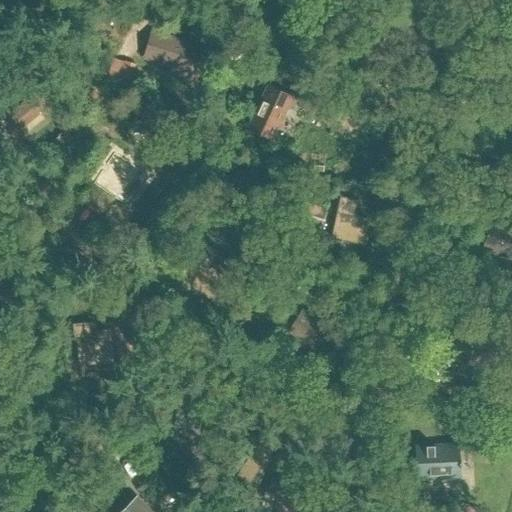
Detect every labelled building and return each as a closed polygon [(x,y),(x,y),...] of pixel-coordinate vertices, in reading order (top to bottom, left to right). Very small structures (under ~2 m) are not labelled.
[(431,29),(406,13),(392,35),(427,58),(444,31),(434,25),(431,29)] [(189,78),(198,42),(151,30),(143,60),(168,67),(167,72),(189,78)] [(447,76),(459,59),(446,50),(434,67),(447,76)] [(123,61),(119,80),(131,83),(136,64),(123,61)] [(266,83),(246,126),(273,139),(288,107),(292,109),(298,99),(298,97),(289,92),(288,94),(266,83)] [(30,95),(0,118),(0,119),(2,122),(11,134),(18,141),(18,142),(30,133),(28,131),(24,127),(40,114),(44,118),(45,120),(48,118),(30,95)] [(299,97),(295,106),(307,112),(311,103),(299,97)] [(65,133),(78,122),(69,111),(55,122),(65,133)] [(147,137),(157,123),(139,111),(129,126),(147,137)] [(392,126),(357,120),(352,151),(387,157),(392,126)] [(191,125),(187,133),(195,137),(199,129),(191,125)] [(182,164),(173,177),(185,185),(202,160),(176,143),(168,155),(182,164)] [(128,205),(148,176),(114,154),(95,183),(128,205)] [(460,182),(456,193),(479,201),(483,190),(460,182)] [(362,245),(368,221),(354,218),(359,200),(341,196),(337,214),(331,238),(362,245)] [(295,212),(293,221),(308,225),(311,216),(322,220),(325,208),(299,201),(295,212)] [(511,257),(511,226),(492,220),(483,249),(511,257)] [(197,246),(177,273),(211,299),(225,279),(207,266),(213,258),(197,246)] [(296,290),(317,303),(323,292),(303,279),(296,290)] [(314,348),(327,327),(301,311),(288,332),(314,348)] [(457,321),(448,359),(485,369),(491,348),(499,350),(503,334),(457,321)] [(93,322),(73,324),(75,342),(77,341),(79,364),(100,362),(100,363),(113,362),(110,329),(94,331),(93,322)] [(438,338),(433,353),(447,357),(451,342),(438,338)] [(430,365),(424,388),(450,395),(456,372),(430,365)] [(174,426),(174,427),(198,429),(201,390),(176,389),(176,393),(174,426)] [(434,400),(431,415),(449,420),(453,405),(434,400)] [(240,469),(235,476),(248,485),(261,466),(282,442),(279,440),(283,434),(272,427),(268,433),(258,445),(246,438),(239,449),(244,452),(249,455),(248,457),(240,469)] [(223,471),(230,449),(219,446),(213,468),(223,471)] [(455,446),(418,447),(419,475),(457,473),(455,446)] [(268,511),(297,511),(303,485),(301,484),(270,477),(267,491),(273,493),(268,511)] [(154,511),(137,494),(118,511),(154,511)]
